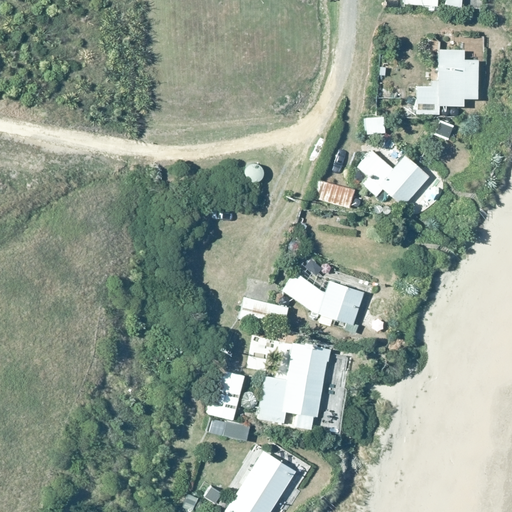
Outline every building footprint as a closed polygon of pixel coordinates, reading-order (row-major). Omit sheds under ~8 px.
[(439,0),(439,11),(456,12),(457,0),(439,0)] [(463,51),(439,49),(436,86),(416,85),(414,114),(434,116),(435,105),(459,107),(459,100),(474,101),(478,61),(462,60),(463,51)] [(392,169),(370,150),(355,167),(367,177),(360,184),(373,196),(380,188),(401,207),(428,177),(404,156),(392,169)] [(354,189),(314,180),(310,197),(350,206),(354,189)] [(294,271),(280,290),(316,315),(351,326),(363,291),(329,280),(323,292),(294,271)] [(288,307),(242,296),(238,314),(284,325),(288,307)] [(297,331),(281,328),(279,343),(294,346),(297,331)] [(287,371),(285,379),(263,375),(257,417),(282,421),(283,413),(317,418),(324,377),(287,371)] [(208,413),(203,432),(232,438),(236,419),(208,413)] [(270,511),(296,474),(263,452),(223,511),(270,511)]
